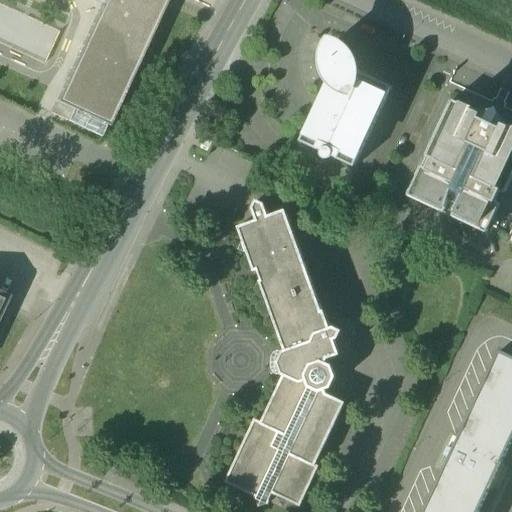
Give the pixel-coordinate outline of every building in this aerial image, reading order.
[(168,0),(103,0),(56,103),(57,103),(77,113),(109,127),(168,0)] [(339,48),(331,45),(328,52),(326,60),(327,68),(330,76),(299,142),(354,168),(391,88),(352,70),(350,62),(345,54),(339,48)] [(462,105),(452,101),(426,157),(430,159),(426,169),(421,167),(407,196),(444,213),(447,208),(455,211),(452,217),(486,233),(489,227),(494,230),(498,223),(495,217),(494,216),(500,204),(495,202),(500,192),(505,194),(511,178),(511,128),(507,126),(500,129),(495,126),(484,121),(479,118),(476,112),(462,105)] [(72,124),(77,113),(57,103),(51,114),(72,124)] [(496,108),(488,112),(484,121),(495,126),(500,117),(496,108)] [(321,313),(285,211),(268,217),(264,205),(260,204),(256,202),(254,206),(253,206),(252,209),(256,222),(237,228),(254,273),(255,272),(284,352),(282,353),(280,357),(277,364),(280,371),(279,371),(281,376),(283,377),(261,424),(254,420),(224,484),(255,498),(255,500),(258,509),(267,505),(272,495),(299,508),(318,468),(315,466),(344,404),(326,396),(324,395),(324,392),(330,389),(335,378),(331,367),(325,364),(327,360),(327,361),(339,356),(334,342),(337,340),(341,332),(333,328),(330,329),(323,312),(321,313)] [(511,445),(511,357),(501,352),(424,511),(480,511),(496,479),(511,445)]
